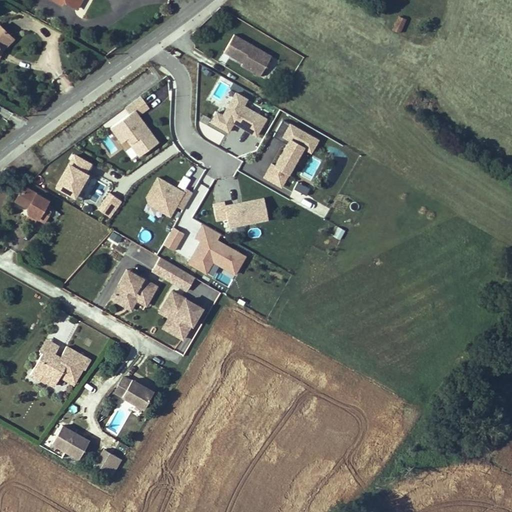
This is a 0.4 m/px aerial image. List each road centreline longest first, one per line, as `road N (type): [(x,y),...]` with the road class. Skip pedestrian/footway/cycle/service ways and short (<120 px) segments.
road 1 (tertiary): [(0,146),(200,0)]
road 2 (residential): [(0,260),(162,351)]
